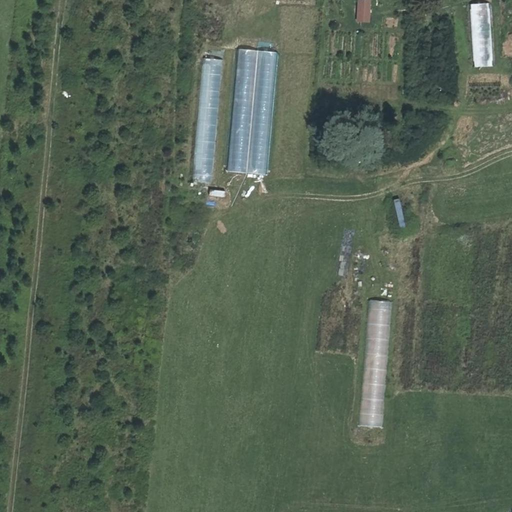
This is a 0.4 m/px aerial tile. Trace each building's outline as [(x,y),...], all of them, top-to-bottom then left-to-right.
[(357,0),(354,20),(368,22),(371,0),(357,0)] [(220,85),(221,58),(202,58),(202,78),(215,79),(215,85),(220,85)] [(194,178),(211,178),(211,154),(195,154),(194,178)] [(208,189),(208,198),(224,199),(224,189),(208,189)] [(381,431),(392,297),(370,295),(359,425),(371,426),(371,431),(381,431)]
